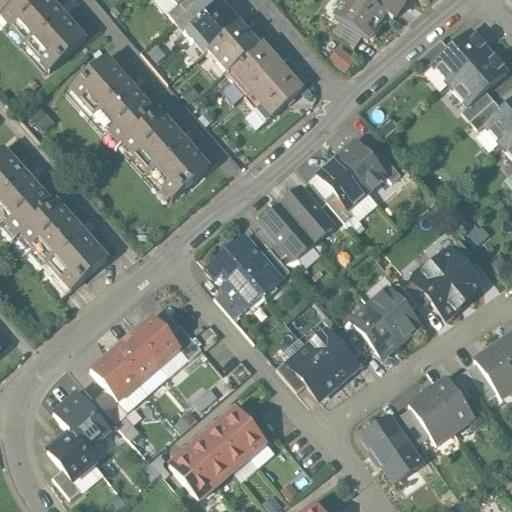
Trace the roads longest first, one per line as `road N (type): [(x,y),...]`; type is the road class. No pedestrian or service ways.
road 1 (residential): [(341,105),(168,266)]
road 2 (residential): [(168,266),(324,440)]
road 3 (residential): [(324,440),(511,312)]
road 4 (residential): [(168,266),(10,414)]
road 5 (residential): [(461,0),(341,105)]
road 6 (residential): [(341,105),(247,0)]
